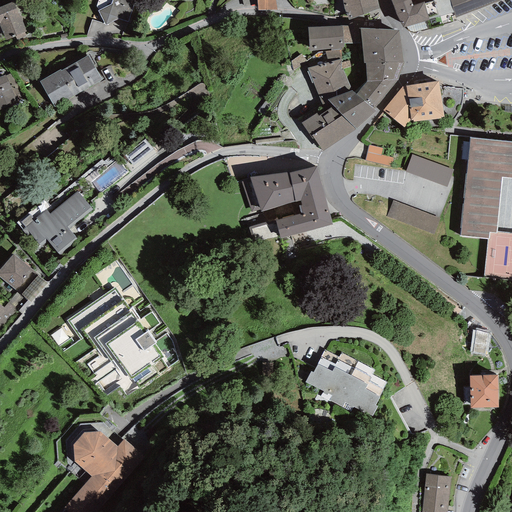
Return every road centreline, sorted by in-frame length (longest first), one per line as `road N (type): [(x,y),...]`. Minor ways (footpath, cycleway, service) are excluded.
road 1 (residential): [(0,346),(81,255),(154,193),(220,157),(281,148),(333,160)]
road 2 (residential): [(437,436),(388,348),(340,331),(291,338),(227,362),(132,419)]
road 3 (residential): [(291,12),(219,15),(150,42),(75,41),(0,56)]
road 4 (tertiary): [(475,305),(339,202),(333,160)]
road 5 (tertiary): [(333,160),(409,65)]
